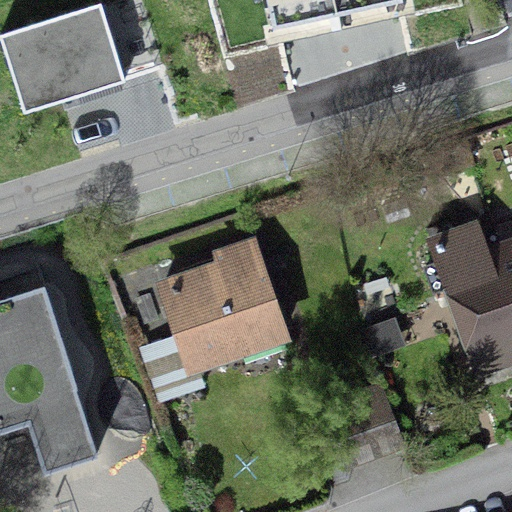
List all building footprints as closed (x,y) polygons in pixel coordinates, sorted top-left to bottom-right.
[(104,0),(77,0),(1,23),(23,97),(125,67),(104,0)] [(268,0),(271,12),(328,0),(268,0)] [(466,135),(424,149),(433,176),(475,162),(466,135)] [(495,231),(442,251),(492,381),(511,372),(511,249),(503,253),(495,231)] [(269,254),(170,292),(204,382),(303,345),(269,254)] [(0,445),(42,431),(57,477),(108,460),(48,283),(0,298),(0,445)] [(381,387),(326,405),(345,461),(399,443),(381,387)]
